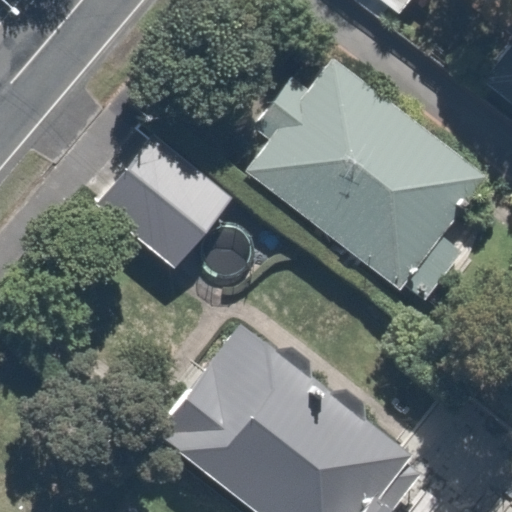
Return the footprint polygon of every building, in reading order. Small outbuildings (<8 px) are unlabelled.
[(365,0),(384,15),(397,0),(365,0)] [(511,28),(470,81),(511,110),(511,28)] [(260,134),(236,167),(415,305),(461,251),(438,230),(478,173),(321,52),(297,86),(280,74),(245,124),(260,134)] [(137,134),(84,197),(170,267),(222,201),(137,134)] [(235,320),(140,431),(247,511),(390,511),(385,508),(418,464),(235,320)]
